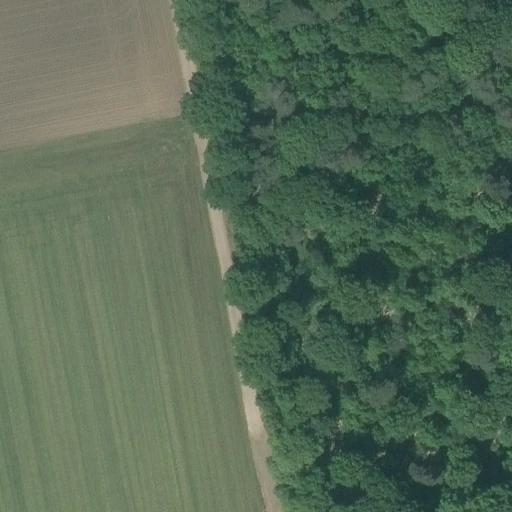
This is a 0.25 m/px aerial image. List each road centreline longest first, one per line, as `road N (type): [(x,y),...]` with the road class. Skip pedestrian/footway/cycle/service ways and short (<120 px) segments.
road 1 (track): [(281,511),(210,144)]
road 2 (track): [(210,144),(511,92)]
road 3 (track): [(210,144),(181,0)]
